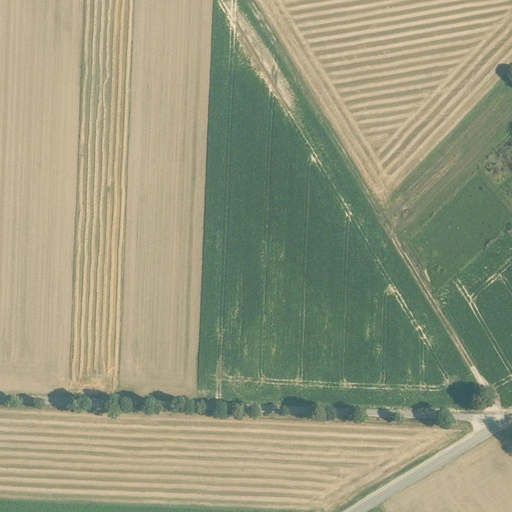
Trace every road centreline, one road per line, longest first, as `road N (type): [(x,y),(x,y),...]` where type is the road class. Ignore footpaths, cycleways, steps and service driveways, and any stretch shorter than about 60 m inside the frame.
road 1 (track): [(247,0),(511,430)]
road 2 (track): [(492,428),(473,416),(0,399)]
road 3 (tertiary): [(511,417),(359,511)]
